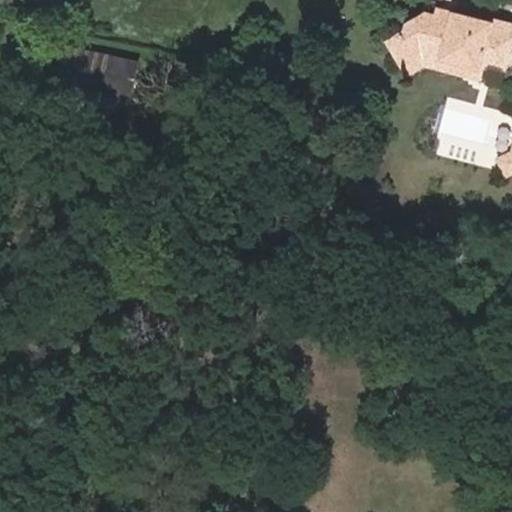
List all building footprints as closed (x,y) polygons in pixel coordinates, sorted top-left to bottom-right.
[(439,8),(437,15),(454,19),(456,13),(439,8)] [(390,41),(405,68),(426,56),(483,71),(486,61),(510,67),(511,58),(511,24),(495,20),(494,23),(456,13),(454,19),(437,15),(429,13),(411,24),(409,31),(390,41)] [(11,82),(34,87),(37,72),(60,76),(65,50),(19,40),(11,82)] [(74,50),(70,94),(133,99),(137,55),(74,50)] [(426,56),(405,68),(410,76),(427,67),(481,81),(483,71),(426,56)] [(451,323),(462,305),(446,294),(435,312),(451,323)]
